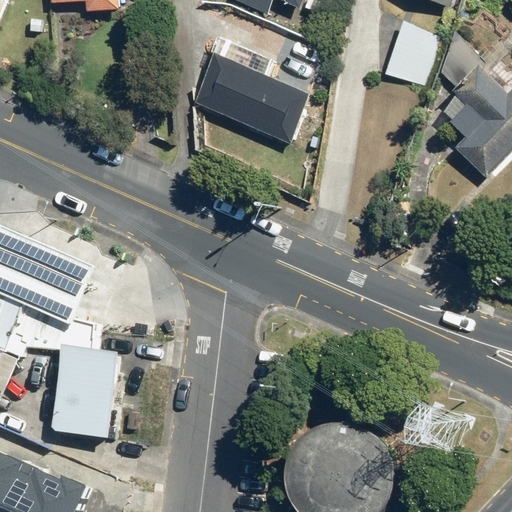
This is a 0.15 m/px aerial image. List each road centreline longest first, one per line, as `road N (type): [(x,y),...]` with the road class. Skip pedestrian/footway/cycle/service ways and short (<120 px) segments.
road 1 (secondary): [(200,511),(233,242)]
road 2 (secondary): [(0,135),(233,242)]
road 3 (secondary): [(233,242),(429,325)]
